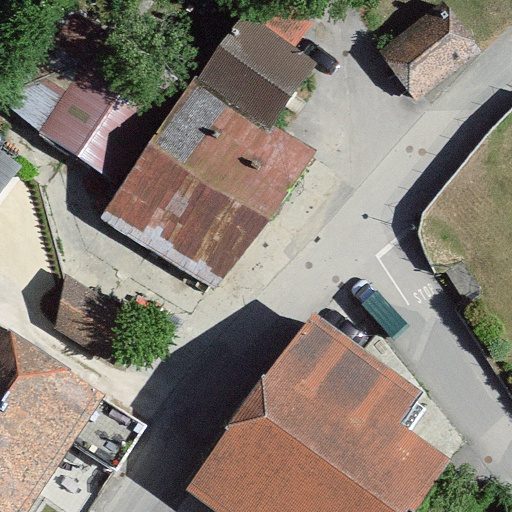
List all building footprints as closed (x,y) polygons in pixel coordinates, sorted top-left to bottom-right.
[(0,103),(55,152),(120,184),(181,88),(50,17),(0,91),(0,103)] [(476,66),(445,22),(393,59),(425,103),(476,66)] [(214,102),(276,144),(332,74),(263,26),(214,102)] [(203,95),(113,227),(230,306),(320,174),(276,144),(214,102),(203,95)] [(0,220),(34,177),(0,151),(0,220)] [(107,349),(128,305),(73,280),(52,324),(107,349)] [(417,392),(320,321),(199,486),(233,511),(405,511),(444,460),(394,423),(417,392)] [(23,511),(104,404),(0,326),(0,511),(23,511)]
